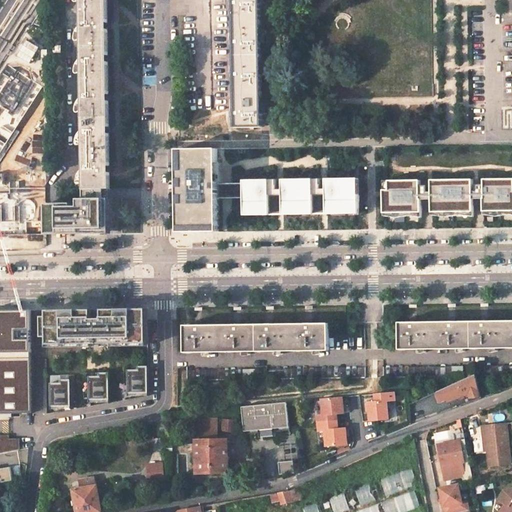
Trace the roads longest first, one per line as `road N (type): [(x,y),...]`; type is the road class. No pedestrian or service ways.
road 1 (residential): [(123,511),(286,483),(511,394)]
road 2 (residential): [(511,135),(161,145)]
road 3 (tertiary): [(511,251),(162,255)]
road 4 (unknown): [(164,358),(511,355)]
road 5 (residential): [(44,436),(161,406),(162,255)]
road 6 (residential): [(161,145),(161,4),(209,3)]
road 7 (tertiary): [(162,255),(0,258)]
